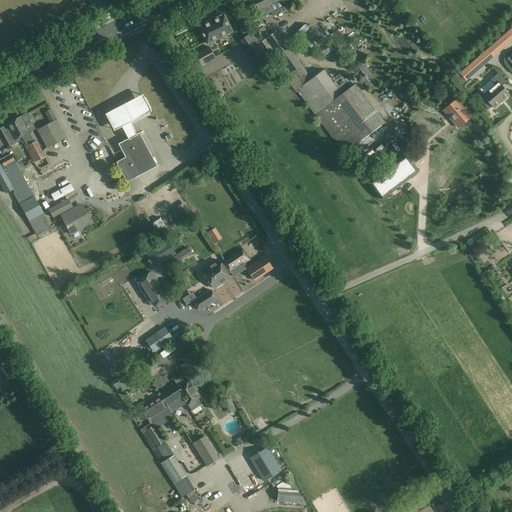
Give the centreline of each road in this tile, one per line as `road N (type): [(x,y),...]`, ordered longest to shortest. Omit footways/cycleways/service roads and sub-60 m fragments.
road 1 (unclassified): [(455,511),(142,39),(121,25)]
road 2 (unclassified): [(119,511),(0,316)]
road 3 (secondary): [(0,89),(121,25)]
